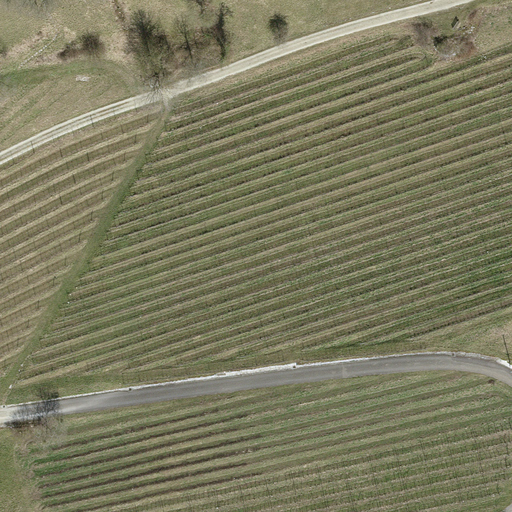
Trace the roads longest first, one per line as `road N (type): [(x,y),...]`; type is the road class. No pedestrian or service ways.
road 1 (track): [(511,374),(466,359),(0,414)]
road 2 (track): [(0,169),(177,87),(442,0)]
road 3 (track): [(154,98),(118,65),(44,64)]
